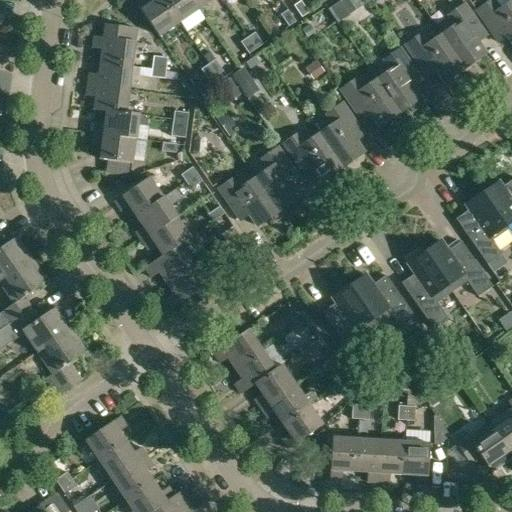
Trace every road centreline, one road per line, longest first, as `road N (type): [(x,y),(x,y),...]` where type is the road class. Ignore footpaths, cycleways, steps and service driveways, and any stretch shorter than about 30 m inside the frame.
road 1 (residential): [(150,350),(313,255),(398,195),(403,175),(511,101)]
road 2 (residential): [(150,350),(62,235),(38,167)]
road 3 (residential): [(0,473),(41,443),(49,418),(150,350)]
road 4 (residential): [(268,510),(150,350)]
road 5 (residential): [(38,167),(35,93),(47,0)]
